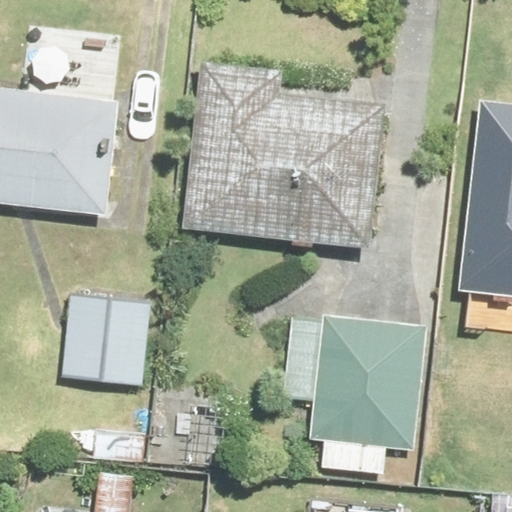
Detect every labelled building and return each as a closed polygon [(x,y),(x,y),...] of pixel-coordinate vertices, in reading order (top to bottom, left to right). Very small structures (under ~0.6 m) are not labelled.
[(334,127),(145,106),(127,265),(316,287),(334,127)] [(48,134),(0,128),(0,257),(33,261),(48,134)] [(511,244),(491,243),(499,156),(413,148),(396,335),(482,342),(511,343),(511,244)] [(82,335),(19,329),(9,428),(73,434),(82,335)] [(225,447),(255,449),(254,481),(354,486),(361,425),(365,373),(231,363),(225,447)]
